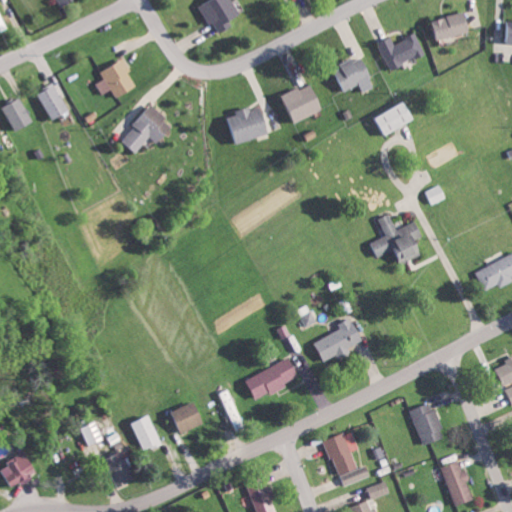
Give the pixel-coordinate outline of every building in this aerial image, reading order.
[(210,24),(215,21),(221,32),(233,26),(231,20),(241,15),(233,0),(206,0),(199,4),(210,24)] [(474,31),(470,11),(432,19),(437,39),(474,31)] [(392,70),(405,65),(404,63),(426,54),(418,33),(395,42),(393,36),(380,41),(392,70)] [(338,70),(342,88),(373,80),(366,55),(343,62),(344,68),(338,70)] [(102,71),(106,79),(97,83),(103,94),(114,89),(118,97),(140,86),(126,59),(102,71)] [(283,97),(298,122),(325,107),(309,81),(283,97)] [(39,91),(52,120),(70,111),(56,83),(39,91)] [(36,120),(21,96),(4,107),(18,131),(36,120)] [(385,133),(417,120),(410,102),(377,115),(385,133)] [(162,143),(176,122),(149,105),(125,143),(140,152),(151,136),(162,143)] [(237,145),(272,132),(262,106),(253,109),(251,106),(237,111),(238,114),(227,118),(237,145)] [(424,191),(430,205),(447,196),(441,183),(424,191)] [(397,228),(391,213),(380,217),(386,236),(372,241),(377,256),(395,250),(399,263),(425,254),(419,239),(424,237),(418,220),(397,228)] [(511,253),(478,271),(487,289),(499,283),(501,287),(511,281),(511,253)] [(301,317),(306,326),(317,321),(311,311),(301,317)] [(316,340),(325,360),(338,354),(340,358),(351,353),(348,346),(363,340),(352,317),(339,323),(341,329),(316,340)] [(256,397),(300,378),(291,357),(246,377),(256,397)] [(511,380),(511,358),(506,360),(508,363),(498,367),(506,388),(509,388),(511,395),(511,385),(510,381),(511,380)] [(244,427),(231,389),(222,392),(235,430),(244,427)] [(180,431),(204,425),(198,401),(174,408),(180,431)] [(424,445),(445,437),(433,401),(412,409),(424,445)] [(163,444),(150,415),(132,422),(145,452),(163,444)] [(103,440),(98,422),(80,428),(86,445),(103,440)] [(371,475),(367,464),(359,467),(353,450),(360,448),(354,430),(327,439),(344,485),(371,475)] [(13,471),(6,476),(12,486),(36,472),(24,450),(7,461),(13,471)] [(107,458),(122,486),(137,477),(123,450),(107,458)] [(442,466),(456,505),(475,498),(465,469),(462,470),(459,460),(442,466)] [(278,511),(274,499),(277,497),(269,477),(249,485),(259,511),(278,511)] [(391,492),(387,480),(368,486),(373,499),(391,492)] [(354,505),(356,511),(374,511),(371,501),(354,505)]
